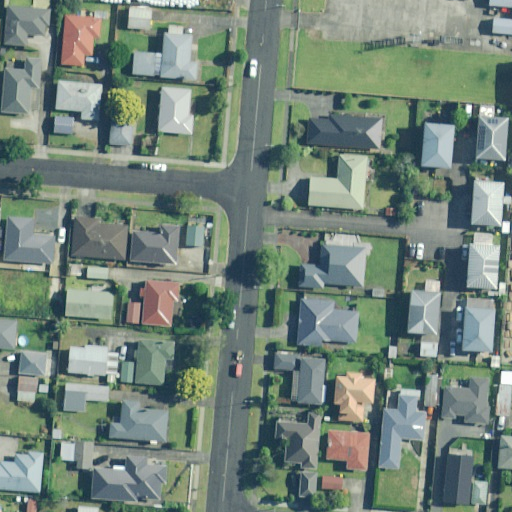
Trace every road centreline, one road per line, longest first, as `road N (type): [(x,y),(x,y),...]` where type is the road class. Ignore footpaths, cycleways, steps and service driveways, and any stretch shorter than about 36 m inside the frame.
road 1 (residential): [(248,189),(221,511)]
road 2 (residential): [(0,169),(248,189)]
road 3 (residential): [(265,0),(248,189)]
